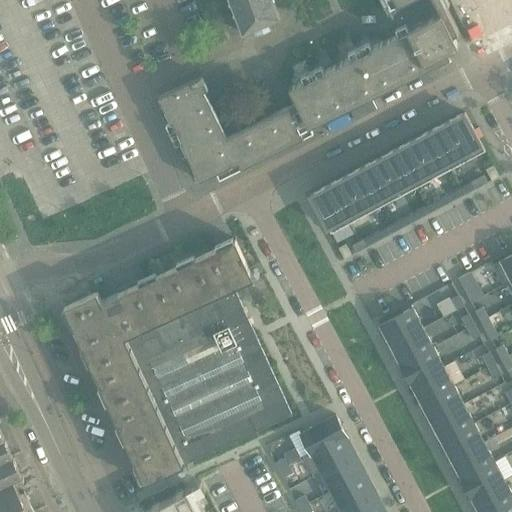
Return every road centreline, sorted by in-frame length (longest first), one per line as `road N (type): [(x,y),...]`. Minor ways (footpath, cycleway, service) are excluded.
road 1 (residential): [(418,511),(248,190)]
road 2 (residential): [(482,71),(248,190)]
road 3 (tertiary): [(0,331),(91,511)]
road 4 (residential): [(185,218),(93,264),(55,265),(0,285)]
road 5 (residential): [(164,0),(192,63),(127,95)]
road 6 (residential): [(185,218),(127,95)]
